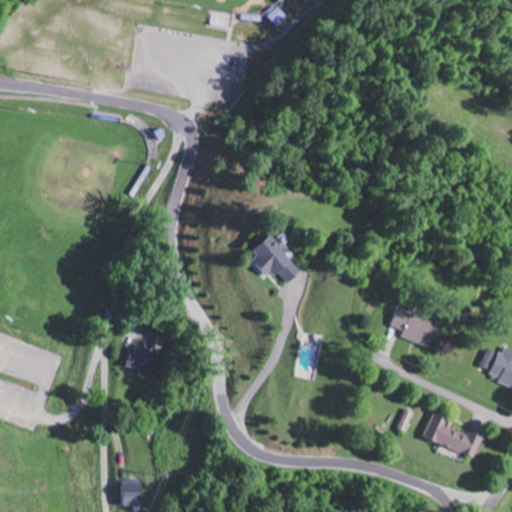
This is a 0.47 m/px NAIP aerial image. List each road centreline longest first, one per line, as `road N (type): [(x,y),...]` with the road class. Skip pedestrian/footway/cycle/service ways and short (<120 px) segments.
road 1 (residential): [(494,502),(347,466),(280,465),(247,447),(225,414),(212,347),(173,266),(169,220),(191,151),(184,129),(135,105),(0,84)]
road 2 (residential): [(184,129),(144,211),(109,315),(112,511)]
road 3 (residential): [(511,426),(373,361)]
